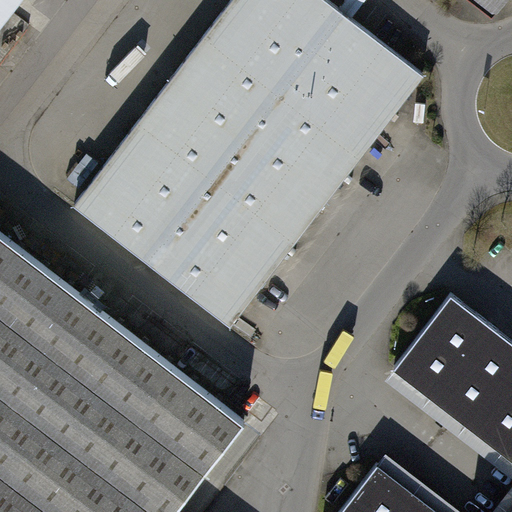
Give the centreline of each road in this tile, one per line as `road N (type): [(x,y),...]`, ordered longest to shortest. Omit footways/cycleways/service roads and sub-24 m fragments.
road 1 (unclassified): [(483,166),(303,402)]
road 2 (unclassified): [(511,30),(471,55),(454,92),(459,133),(483,166)]
